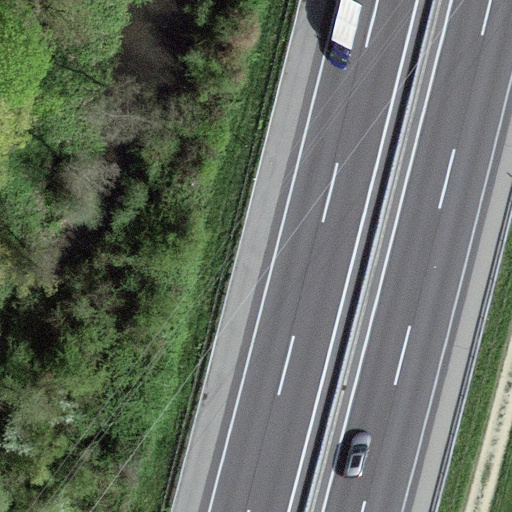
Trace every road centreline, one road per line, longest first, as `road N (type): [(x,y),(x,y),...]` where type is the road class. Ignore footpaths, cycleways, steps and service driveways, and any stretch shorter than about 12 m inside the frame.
road 1 (motorway): [(377,0),(248,511)]
road 2 (motorway): [(361,511),(490,0)]
road 3 (track): [(511,378),(476,511)]
